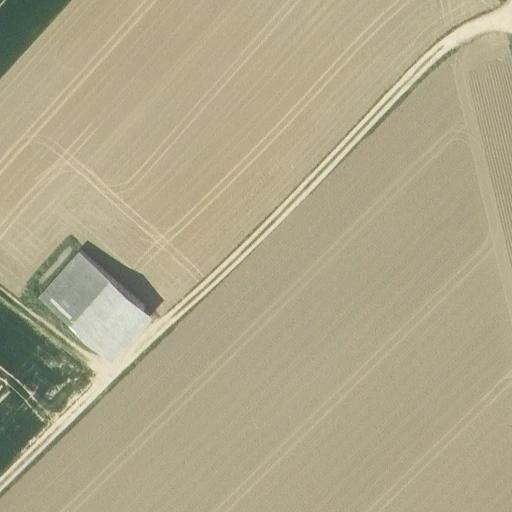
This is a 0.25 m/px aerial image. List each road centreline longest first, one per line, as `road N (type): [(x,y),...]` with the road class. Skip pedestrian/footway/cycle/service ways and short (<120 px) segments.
road 1 (track): [(511,20),(450,40),(424,65),(176,340),(3,511)]
road 2 (track): [(117,398),(0,299)]
